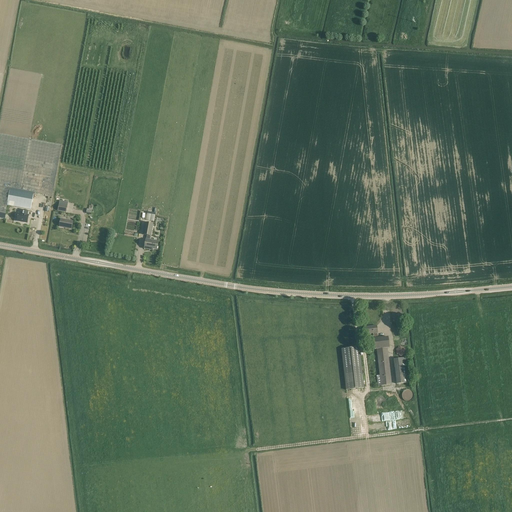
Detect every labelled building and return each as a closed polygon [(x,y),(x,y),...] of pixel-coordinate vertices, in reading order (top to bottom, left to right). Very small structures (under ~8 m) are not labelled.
[(31,210),(34,193),(52,196),(62,146),(0,134),(0,212),(6,213),(8,201),(20,203),(19,208),(31,210)] [(60,201),(59,205),(58,211),(66,213),(68,203),(60,201)] [(18,213),(18,216),(17,220),(23,222),(27,223),(29,215),(27,215),(28,211),(23,210),(22,214),(18,213)] [(156,222),(157,213),(148,212),(147,220),(156,222)] [(61,219),(60,222),(59,227),(60,226),(64,227),(64,228),(72,229),(73,221),(61,219)] [(146,239),(145,244),(144,249),(149,250),(150,249),(157,250),(158,241),(149,240),(150,236),(151,236),(153,224),(145,223),(143,235),(147,235),(146,239)] [(364,327),(365,332),(365,335),(373,334),(373,336),(370,336),(370,339),(373,339),(375,350),(377,350),(380,376),(377,376),(378,386),(391,384),(387,348),(389,348),(388,337),(378,338),(377,326),(364,327)] [(405,346),(395,348),(397,356),(407,354),(405,346)] [(341,350),(342,355),(346,390),(364,388),(359,347),(341,350)] [(407,358),(393,359),(396,384),(410,382),(407,358)] [(410,393),(410,391),(410,390),(409,389),(408,388),(407,387),(405,387),(403,387),(402,387),(401,388),(400,389),(400,391),(400,392),(400,393),(401,395),(403,396),(404,396),(406,396),(408,395),(409,394),(409,393),(410,393)] [(405,418),(405,411),(388,412),(389,416),(393,416),(393,419),(398,419),(405,418)]
